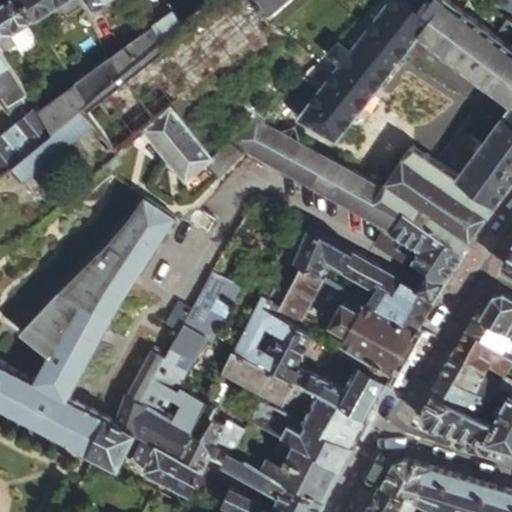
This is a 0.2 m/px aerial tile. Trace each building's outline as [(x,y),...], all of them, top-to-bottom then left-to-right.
[(24,0),(6,0),(0,4),(0,41),(6,49),(17,41),(10,32),(37,15),(24,0)] [(24,0),(37,15),(60,0),(71,13),(86,3),(83,0),(24,0)] [(114,146),(133,130),(160,108),(167,102),(261,26),(268,20),(265,17),(250,0),(203,0),(190,12),(171,27),(130,62),(97,90),(74,109),(109,151),(114,146)] [(163,18),(171,27),(190,12),(178,0),(173,0),(159,12),(163,18)] [(250,0),(265,17),(284,0),(250,0)] [(464,0),(392,0),(389,4),(382,0),(378,0),(315,61),(333,75),(297,119),(331,146),(414,43),(510,99),(511,95),(511,47),(508,45),(459,8),(464,0)] [(495,27),(503,13),(480,0),(464,0),(473,5),(469,10),(495,27)] [(511,17),(503,13),(495,27),(511,40),(508,45),(511,47),(511,17)] [(116,44),(130,62),(171,27),(163,18),(133,42),(129,36),(116,44)] [(12,158),(46,131),(62,119),(48,102),(6,49),(0,41),(0,109),(1,111),(3,113),(4,114),(6,114),(15,108),(21,118),(0,133),(0,167),(6,163),(12,158)] [(83,73),(97,90),(130,62),(116,44),(103,52),(108,58),(83,73)] [(62,119),(73,110),(74,109),(97,90),(83,73),(48,102),(62,119)] [(511,101),(502,115),(459,174),(496,200),(508,183),(511,178),(511,101)] [(200,163),(205,159),(160,108),(133,130),(179,181),(200,163)] [(54,140),(81,119),(73,110),(62,119),(46,131),(54,140)] [(479,224),(496,200),(459,174),(435,162),(409,147),(379,186),(260,122),(254,118),(226,142),(239,152),(306,189),(370,223),(367,229),(379,236),(386,239),(389,234),(400,214),(463,246),(479,224)] [(94,135),(81,119),(54,140),(46,131),(12,158),(16,164),(11,168),(26,188),(94,135)] [(212,176),(239,152),(226,142),(213,153),(205,159),(200,163),(212,176)] [(16,164),(12,158),(6,163),(11,168),(16,164)] [(132,435),(111,423),(66,397),(129,289),(160,242),(155,239),(165,221),(170,224),(166,232),(201,252),(208,247),(214,235),(208,231),(187,220),(170,210),(146,196),(140,206),(123,227),(20,329),(51,353),(35,379),(0,358),(0,394),(117,462),(119,458),(132,435)] [(199,213),(187,220),(208,231),(213,221),(199,213)] [(466,250),(463,246),(400,214),(389,234),(419,251),(411,264),(425,271),(416,286),(435,297),(445,281),(456,266),(466,250)] [(314,278),(322,262),(331,245),(305,232),(288,265),(298,270),(314,278)] [(419,251),(389,234),(386,239),(379,236),(372,249),(408,270),(411,264),(419,251)] [(430,304),(435,297),(416,286),(354,256),(331,245),(322,262),(338,271),(338,272),(371,289),(365,302),(417,326),(427,309),(430,304)] [(402,352),(417,326),(365,302),(314,278),(298,270),(277,309),(298,320),(299,319),(308,302),(336,316),(331,325),(346,334),(342,342),(364,355),(359,362),(388,378),(402,352)] [(242,292),(211,275),(176,338),(140,403),(162,414),(194,357),(204,362),(242,292)] [(155,356),(168,333),(156,326),(109,410),(80,393),(137,294),(129,289),(66,397),(111,423),(150,353),(155,356)] [(486,304),(479,315),(511,333),(511,297),(502,291),(492,294),(486,304)] [(379,395),(388,378),(359,362),(346,355),(340,367),(353,374),(346,387),(295,364),(310,336),(309,336),(265,313),(269,305),(261,300),(239,342),(233,354),(368,415),(379,395)] [(511,333),(479,315),(474,312),(472,316),(466,326),(511,353),(511,333)] [(511,360),(511,353),(466,326),(462,333),(453,348),(487,365),(489,362),(504,374),(511,360)] [(167,417),(162,414),(140,403),(176,338),(168,333),(155,356),(150,353),(111,423),(132,435),(133,432),(140,435),(155,443),(179,455),(192,430),(167,417)] [(223,348),(233,354),(239,342),(229,336),(223,348)] [(451,352),(485,369),(487,365),(453,348),(451,352)] [(484,372),(485,369),(451,352),(449,356),(441,370),(486,392),(491,395),(493,391),(498,384),(511,390),(511,378),(510,377),(501,379),(484,372)] [(360,430),(368,415),(233,354),(222,374),(287,399),(305,411),(302,419),(352,444),(360,430)] [(486,392),(441,370),(439,375),(432,387),(433,388),(476,410),(483,397),(486,392)] [(511,447),(511,390),(498,384),(493,391),(497,394),(492,401),(494,407),(494,408),(499,410),(494,420),(486,440),(511,447)] [(476,410),(433,388),(430,394),(423,412),(426,421),(486,440),(494,420),(489,417),(483,414),(476,410)] [(182,390),(167,417),(192,430),(205,405),(206,403),(182,390)] [(497,394),(493,391),(491,395),(486,392),(483,397),(490,402),(491,402),(492,401),(497,394)] [(352,444),(302,419),(298,427),(286,421),(285,423),(275,417),(280,408),(260,399),(250,416),(281,432),(296,440),(341,465),(347,454),(352,444)] [(494,407),(492,401),(491,402),(490,402),(483,414),(489,417),(494,408),(494,407)] [(205,405),(192,430),(214,442),(223,426),(212,420),(210,414),(214,407),(209,405),(208,407),(205,405)] [(298,427),(302,419),(280,408),(275,417),(285,423),(286,421),(298,427)] [(243,429),(226,420),(223,426),(239,434),(243,429)] [(231,450),(239,434),(223,426),(214,442),(231,450)] [(214,442),(192,430),(179,455),(202,467),(211,450),(215,452),(217,460),(280,493),(273,506),(285,511),(316,511),(318,509),(324,498),(262,466),(231,450),(214,442)] [(333,482),(341,465),(296,440),(283,463),(267,455),(262,466),(324,498),(333,482)] [(202,467),(179,455),(155,443),(146,459),(141,468),(189,490),(192,484),(198,487),(202,478),(198,475),(202,467)] [(137,466),(141,468),(146,459),(142,457),(137,466)] [(396,460),(385,484),(442,511),(466,511),(467,511),(468,511),(511,511),(511,489),(404,458),(396,460)] [(101,488),(113,468),(99,461),(86,481),(101,488)] [(213,473),(204,491),(223,501),(232,484),(213,473)] [(442,511),(385,484),(383,482),(378,491),(369,508),(376,511),(442,511)] [(285,511),(273,506),(232,484),(223,501),(243,511),(285,511)]
